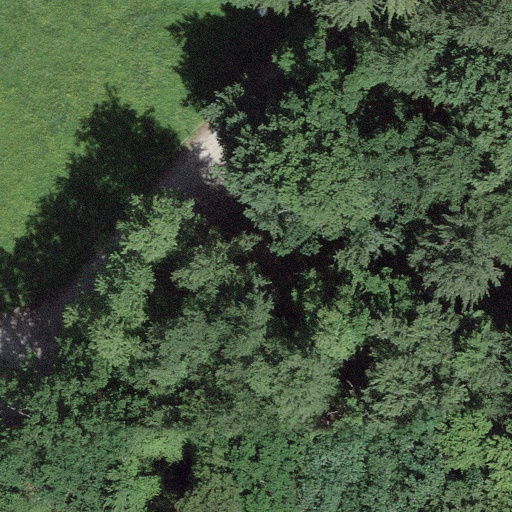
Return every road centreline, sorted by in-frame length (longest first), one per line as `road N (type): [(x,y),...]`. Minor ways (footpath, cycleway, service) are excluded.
road 1 (track): [(351,0),(32,348),(0,358)]
road 2 (track): [(460,511),(423,485),(181,385),(56,365),(0,372)]
